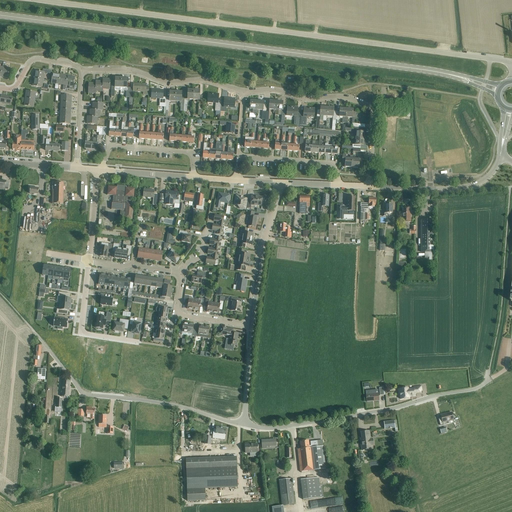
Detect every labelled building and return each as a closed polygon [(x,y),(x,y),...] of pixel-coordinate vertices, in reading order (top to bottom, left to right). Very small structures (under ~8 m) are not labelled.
[(1,76),(4,76),(4,77),(8,78),(10,69),(3,67),(1,76)] [(35,71),(34,75),(35,75),(35,78),(43,80),(44,73),(50,74),(51,70),(43,69),(42,72),(35,71)] [(53,73),(51,83),(56,84),(55,89),(58,89),(59,84),(60,75),(60,76),(57,75),(57,74),(53,73)] [(64,75),(60,75),(59,84),(64,85),(63,90),(65,90),(66,85),(67,77),(64,76),(64,75)] [(73,86),(75,77),(71,76),(70,77),(67,77),(66,85),(73,86)] [(33,86),(42,87),(43,80),(35,78),(34,81),(33,82),(33,86)] [(115,91),(120,91),(120,90),(121,90),(121,78),(115,78),(115,87),(112,86),(111,96),(114,97),(115,91)] [(129,97),(130,87),(127,87),(127,78),(121,78),(121,90),(126,91),(126,97),(129,97)] [(148,95),(149,93),(149,88),(146,87),(146,84),(134,84),(133,91),(144,91),(143,94),(148,95)] [(159,103),(166,103),(166,102),(166,97),(163,97),(163,90),(152,90),(152,98),(160,98),(159,103)] [(184,111),(187,111),(187,101),(189,101),(189,99),(193,99),(194,90),(188,90),(187,99),(184,99),(184,111)] [(194,90),(193,99),(197,100),(197,102),(199,102),(199,109),(200,109),(200,114),(202,114),(202,109),(202,100),(199,100),(200,90),(194,90)] [(36,92),(26,91),(26,95),(27,95),(26,98),(35,99),(36,92)] [(184,111),(184,99),(181,99),(182,92),(176,92),(175,101),(180,101),(180,103),(181,103),(181,111),(184,111)] [(208,99),(208,102),(216,103),(215,107),(215,111),(216,111),(220,112),(221,103),(218,103),(218,101),(219,95),(208,94),(208,99)] [(1,95),(0,103),(11,104),(12,100),(12,99),(12,97),(1,95)] [(35,99),(26,98),(26,101),(25,101),(24,105),(34,107),(35,99)] [(221,103),(220,112),(225,112),(225,107),(229,107),(234,108),(235,99),(225,99),(224,103),(221,103)] [(246,104),(246,112),(247,112),(249,112),(250,111),(250,109),(253,109),(253,112),(256,113),(257,100),(257,101),(254,101),(254,100),(251,100),(251,101),(250,101),(250,104),(246,104)] [(287,112),(287,116),(294,116),(294,125),(297,125),(297,127),(299,127),(299,125),(300,113),(298,113),(298,111),(298,108),(287,107),(287,112)] [(300,113),(299,125),(306,126),(307,117),(314,118),(314,109),(304,108),(304,113),(300,113)] [(334,108),(327,108),(326,116),(333,117),(332,128),(335,128),(336,115),(333,115),(334,108)] [(337,111),(336,114),(336,120),(338,120),(339,120),(340,117),(343,117),(342,120),(346,121),(346,109),(340,108),(340,112),(337,111)] [(347,121),(347,118),(352,118),(356,118),(356,113),(353,113),(353,109),(346,109),(346,121),(347,121)] [(220,121),(220,124),(226,125),(225,133),(234,134),(234,125),(231,125),(232,122),(220,121)] [(351,130),(351,131),(354,131),(354,132),(356,132),(355,139),(364,139),(365,132),(364,132),(362,132),(362,129),(359,129),(359,127),(362,128),(362,124),(355,124),(352,123),(352,124),(352,127),(353,127),(354,127),(354,128),(352,128),(351,130)] [(93,126),(93,128),(97,129),(97,132),(99,132),(99,133),(102,134),(106,134),(106,127),(101,126),(97,126),(93,126)] [(21,140),(21,150),(29,150),(34,150),(34,141),(27,141),(25,141),(25,134),(28,134),(28,130),(22,130),(22,135),(21,136),(21,140)] [(313,130),(304,130),(304,138),(307,138),(307,135),(313,135),(313,130)] [(14,136),(13,142),(12,149),(21,150),(21,140),(21,136),(14,136)] [(46,137),(41,136),(41,144),(45,145),(45,144),(46,144),(46,151),(52,151),(53,144),(49,144),(49,137),(46,137)] [(364,139),(355,139),(355,145),(352,145),(342,144),(342,148),(353,149),(353,148),(360,148),(361,145),(363,146),(364,139)] [(59,151),(59,150),(62,150),(62,151),(68,151),(68,143),(62,142),(62,145),(59,145),(53,144),(52,151),(59,151)] [(343,157),(342,162),(345,163),(345,167),(348,167),(352,167),(352,159),(352,156),(350,155),(350,159),(346,159),(346,155),(343,155),(343,157)] [(352,159),(352,167),(359,168),(359,166),(362,166),(362,162),(363,157),(358,157),(358,160),(355,159),(355,155),(352,155),(352,156),(352,159)] [(0,188),(5,190),(5,189),(8,189),(9,182),(0,180),(0,188)] [(64,183),(55,183),(55,190),(53,190),(52,195),(52,204),(63,204),(64,183)] [(126,188),(126,186),(117,185),(117,187),(108,186),(107,195),(114,196),(113,203),(112,209),(121,210),(121,218),(126,218),(125,219),(133,220),(134,203),(128,203),(128,197),(134,197),(135,188),(126,188)] [(144,194),(144,197),(154,198),(153,205),(156,205),(157,199),(157,194),(154,194),(154,190),(144,189),(144,194)] [(166,204),(173,205),(173,202),(175,203),(175,204),(180,204),(180,196),(178,195),(179,192),(166,191),(166,198),(166,204)] [(184,201),(189,202),(188,205),(192,206),(194,195),(185,193),(184,201)] [(217,201),(216,208),(219,208),(220,202),(228,203),(230,195),(219,193),(218,201),(217,201)] [(329,195),(322,195),(322,203),(318,203),(318,211),(322,211),(323,206),(329,206),(329,195)] [(236,196),(235,204),(239,204),(240,208),(246,209),(247,199),(242,198),(242,197),(236,196)] [(251,208),(251,205),(261,206),(262,197),(255,197),(255,196),(251,196),(251,201),(248,201),(247,206),(247,208),(251,208)] [(300,196),(300,214),(306,214),(306,207),(309,207),(309,203),(310,201),(310,196),(300,196)] [(337,205),(337,212),(340,212),(340,215),(351,215),(351,211),(355,211),(355,197),(348,197),(348,207),(343,207),(343,205),(337,205)] [(361,203),(361,207),(361,213),(365,213),(365,209),(371,209),(371,207),(375,207),(376,203),(376,198),(369,198),(369,204),(361,203)] [(386,210),(383,210),(383,212),(381,212),(381,216),(383,216),(386,216),(386,213),(392,213),(392,204),(386,204),(386,210)] [(402,217),(403,217),(403,222),(411,222),(411,213),(409,213),(409,208),(403,208),(403,212),(402,212),(400,213),(400,216),(402,217)] [(254,216),(254,212),(248,212),(248,216),(250,216),(249,226),(255,227),(257,217),(254,216)] [(216,225),(225,226),(226,217),(215,215),(214,223),(217,223),(216,225)] [(421,224),(421,229),(421,246),(421,253),(425,253),(425,258),(428,258),(427,263),(434,263),(434,246),(434,220),(421,220),(421,224)] [(213,224),(212,231),(216,231),(215,234),(214,234),(223,235),(224,226),(225,227),(225,226),(216,225),(213,224)] [(286,224),(281,224),(280,232),(285,232),(285,237),(291,238),(291,232),(290,232),(290,228),(286,228),(286,224)] [(243,235),(243,238),(253,239),(253,233),(247,233),(248,229),(242,228),(241,234),(243,235)] [(179,234),(183,235),(182,242),(190,243),(192,236),(186,235),(187,232),(180,231),(179,234)] [(168,234),(166,242),(174,244),(175,240),(171,239),(172,235),(168,234)] [(214,239),(210,239),(209,245),(212,245),(220,246),(221,243),(222,237),(214,236),(214,239)] [(252,245),(253,239),(243,238),(242,241),(240,240),(239,247),(245,248),(245,244),(252,245)] [(100,256),(107,257),(108,251),(112,252),(113,244),(109,244),(109,247),(101,246),(100,256)] [(114,244),(113,251),(116,251),(115,258),(121,259),(122,249),(119,248),(119,244),(114,244)] [(212,249),(209,248),(208,254),(211,255),(211,254),(217,255),(217,252),(220,253),(220,246),(212,245),(213,245),(212,249)] [(122,249),(121,259),(127,260),(128,253),(131,254),(132,246),(127,246),(126,250),(122,249)] [(168,255),(165,259),(170,263),(172,260),(176,263),(180,258),(176,255),(173,252),(174,251),(172,249),(170,251),(169,254),(168,255)] [(240,256),(239,259),(249,261),(249,260),(250,255),(244,254),(244,250),(239,249),(237,256),(240,256)] [(210,258),(207,257),(206,263),(217,265),(219,256),(217,255),(211,254),(211,255),(210,258)] [(237,262),(236,268),(235,270),(241,271),(242,265),(249,266),(250,260),(249,260),(249,261),(239,259),(239,262),(237,262)] [(201,283),(202,278),(205,279),(206,273),(199,272),(199,275),(193,274),(192,282),(201,283)] [(243,280),(244,276),(237,275),(236,281),(237,281),(236,290),(241,291),(245,292),(247,280),(243,280)] [(136,276),(134,284),(134,287),(137,287),(137,284),(161,288),(163,280),(136,276)] [(125,278),(124,288),(129,289),(128,297),(131,297),(133,289),(129,288),(131,279),(125,278)] [(171,298),(172,287),(164,286),(162,297),(171,298)] [(57,296),(57,303),(67,304),(68,298),(67,297),(68,294),(60,293),(60,297),(57,296)] [(187,296),(185,303),(188,303),(188,304),(188,309),(194,310),(195,300),(192,299),(192,298),(191,297),(190,296),(187,296)] [(102,297),(101,303),(112,305),(113,299),(102,297)] [(232,297),(231,301),(233,302),(232,306),(231,311),(242,312),(242,309),(241,309),(241,306),(242,303),(240,302),(240,299),(232,297)] [(195,300),(194,310),(199,311),(200,306),(200,305),(203,305),(204,301),(204,299),(201,298),(200,298),(199,299),(198,300),(195,300)] [(207,312),(213,313),(215,303),(209,302),(210,299),(206,299),(205,306),(208,306),(207,312)] [(213,313),(219,314),(219,308),(222,309),(224,302),(221,301),(220,304),(215,303),(213,313)] [(54,309),(54,313),(65,314),(65,311),(66,311),(67,304),(57,303),(56,309),(54,309)] [(169,309),(166,308),(167,305),(158,304),(157,307),(157,308),(156,311),(157,312),(168,314),(169,309)] [(166,319),(167,319),(168,314),(157,312),(155,323),(165,324),(166,319)] [(96,323),(95,327),(96,327),(96,328),(98,328),(98,329),(101,330),(102,329),(103,329),(103,326),(105,326),(106,321),(111,322),(112,314),(107,313),(106,317),(104,317),(98,316),(97,323),(96,323)] [(54,317),(53,327),(58,327),(57,329),(62,330),(63,328),(67,328),(68,319),(54,317)] [(127,329),(129,320),(120,319),(120,324),(115,323),(114,330),(115,330),(114,331),(115,332),(118,332),(119,331),(123,332),(124,329),(127,329)] [(130,319),(130,325),(133,325),(132,332),(135,333),(134,334),(139,334),(141,324),(133,322),(134,319),(130,319)] [(151,325),(151,328),(154,328),(154,333),(165,335),(165,330),(164,329),(165,324),(155,323),(155,325),(151,325)] [(189,324),(183,323),(183,326),(180,325),(179,335),(182,335),(182,334),(187,335),(189,324)] [(189,324),(187,335),(195,336),(196,328),(193,327),(194,324),(189,324)] [(195,336),(203,337),(205,326),(199,325),(199,328),(196,328),(195,336)] [(203,337),(211,339),(211,338),(212,330),(209,330),(210,327),(205,326),(203,337)] [(220,327),(219,332),(219,334),(226,335),(226,334),(230,334),(229,345),(236,346),(238,333),(233,333),(233,330),(220,327)] [(154,333),(153,338),(154,338),(153,341),(161,342),(161,340),(164,340),(165,335),(154,333)] [(34,355),(33,360),(33,366),(37,366),(38,356),(40,356),(41,346),(37,346),(36,356),(34,355)] [(34,373),(34,379),(38,379),(38,380),(44,380),(45,380),(46,371),(46,369),(42,369),(38,369),(38,373),(34,373)] [(62,386),(61,396),(69,397),(70,381),(63,380),(62,386)] [(408,388),(398,389),(399,394),(400,394),(401,399),(409,398),(409,396),(415,395),(415,393),(421,392),(420,390),(422,390),(421,386),(414,387),(414,389),(408,390),(408,388)] [(372,390),(366,391),(366,394),(366,397),(367,402),(379,401),(378,396),(378,393),(378,389),(372,390)] [(87,407),(87,414),(91,414),(91,419),(94,419),(94,414),(95,414),(95,409),(92,409),(92,408),(87,407)] [(441,417),(438,418),(440,425),(443,424),(443,422),(453,419),(451,412),(445,414),(441,415),(441,417)] [(99,415),(99,427),(106,427),(107,416),(99,415)] [(384,422),(385,427),(385,428),(388,427),(388,429),(391,428),(391,427),(395,426),(395,432),(398,432),(396,420),(394,421),(384,422)] [(214,429),(213,437),(215,437),(218,438),(218,434),(226,435),(226,428),(217,427),(216,429),(214,429)] [(362,440),(361,440),(362,450),(372,449),(371,446),(373,445),(373,440),(370,441),(369,431),(361,432),(362,440)] [(276,439),(262,440),(262,449),(267,449),(267,447),(276,446),(276,439)] [(309,440),(300,441),(301,449),(297,449),(298,454),(300,472),(326,469),(323,445),(322,440),(317,441),(318,447),(309,448),(309,440)] [(245,444),(246,453),(258,452),(257,444),(245,444)] [(237,457),(186,459),(186,469),(187,489),(188,501),(205,500),(205,488),(238,487),(237,467),(237,457)] [(319,477),(301,480),(303,500),(320,498),(324,498),(323,492),(322,486),(320,486),(319,477)] [(291,479),(279,480),(282,506),(295,505),(291,479)] [(318,508),(317,511),(344,511),(344,504),(348,504),(348,498),(304,502),(305,509),(318,508)]
